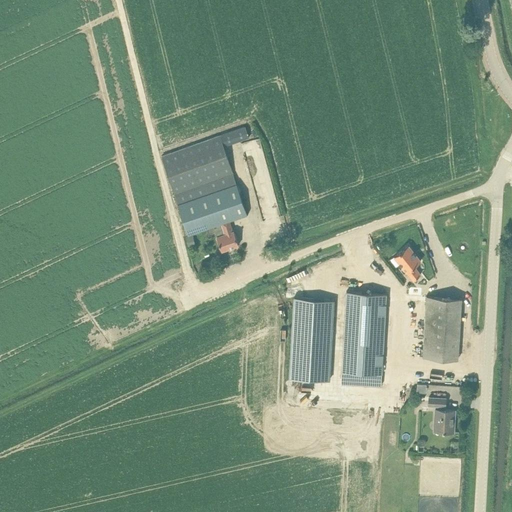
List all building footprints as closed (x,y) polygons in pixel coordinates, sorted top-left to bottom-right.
[(162,155),(174,193),(233,172),(224,145),(250,138),(245,126),(162,155)] [(174,193),(178,204),(237,183),(233,172),(174,193)] [(178,204),(188,233),(247,213),(237,183),(178,204)] [(225,233),(217,236),(222,250),(239,244),(234,230),(233,230),(229,219),(221,222),(225,233)] [(400,264),(413,280),(421,274),(414,266),(421,260),(408,245),(394,256),(400,264)] [(386,292),(345,291),(345,315),(385,316),(386,292)] [(423,357),(448,358),(458,359),(461,297),(426,295),(423,357)] [(294,297),(293,307),(289,377),(329,379),(334,300),(294,297)] [(385,316),(345,315),(341,383),(381,386),(385,316)] [(436,431),(454,432),(454,423),(453,422),(453,417),(454,417),(455,409),(444,408),(444,405),(445,406),(446,398),(428,396),(428,405),(435,405),(434,421),(437,421),(436,431)]
